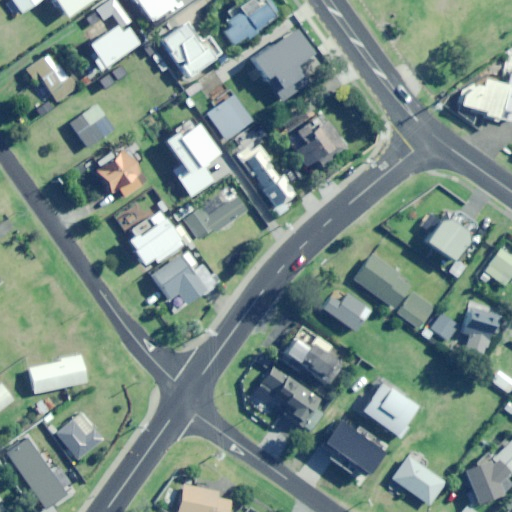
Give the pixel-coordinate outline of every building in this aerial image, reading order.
[(15,17),(39,0),(4,0),(4,1),(15,17)] [(53,0),(65,17),(89,0),(53,0)] [(131,0),(132,2),(134,1),(148,21),(173,4),(169,0),(131,0)] [(230,21),(219,28),(230,44),(243,36),(244,39),(254,32),(252,29),(271,17),(262,5),(243,17),(239,11),(229,18),(230,21)] [(207,34),(198,40),(185,21),(158,40),(184,78),(220,53),(207,34)] [(135,44),(124,28),(118,32),(113,26),(86,44),(92,53),(88,56),(98,70),(135,44)] [(293,65),(309,53),(292,30),(252,59),(281,101),(306,83),(293,65)] [(60,80),(67,75),(49,53),(43,58),(60,80)] [(511,61),(506,85),(500,110),(504,112),(502,120),(511,122),(511,61)] [(58,101),(76,87),(69,77),(50,91),(58,101)] [(497,121),(500,110),(506,85),(482,78),(480,86),(469,83),(459,90),(456,105),(468,108),(467,111),(481,114),(480,117),(497,121)] [(224,140),(252,120),(233,94),(205,113),(224,140)] [(87,148),(115,129),(105,114),(88,126),(80,115),(69,122),(87,148)] [(178,180),(217,153),(193,119),(163,140),(180,164),(171,170),(178,180)] [(317,167),(343,148),(322,119),(307,130),(303,123),(283,138),(303,165),(312,159),(317,167)] [(230,143),(248,177),(254,174),(276,216),(287,210),(282,201),(292,196),(281,177),(276,180),(267,164),(272,161),(255,129),(230,143)] [(126,194),(144,185),(125,148),(93,165),(108,193),(121,186),(126,194)] [(190,196),(213,181),(204,168),(182,184),(190,196)] [(216,233),(248,211),(238,196),(207,217),(200,207),(183,218),(198,239),(213,229),(216,233)] [(140,264),(178,242),(160,211),(128,230),(131,235),(126,238),(140,264)] [(454,261),(477,225),(457,212),(451,222),(442,217),(425,242),(454,261)] [(511,278),(511,254),(501,247),(479,278),(486,282),(490,275),(504,285),(510,277),(511,278)] [(200,264),(197,266),(186,251),(152,274),(169,299),(177,293),(185,305),(214,285),(200,264)] [(409,289),(395,278),(397,276),(369,255),(354,275),(396,307),(409,289)] [(418,327),(433,308),(412,293),(398,312),(418,327)] [(354,332),(370,310),(347,294),(341,303),(332,297),(323,309),(354,332)] [(481,358),(496,316),(471,307),(462,333),(469,336),(463,352),(481,358)] [(447,342),(458,324),(439,313),(429,331),(447,342)] [(341,367),(325,355),(330,347),(325,343),(330,337),(307,319),(281,352),(300,367),(302,365),(327,385),(341,367)] [(34,393),(87,381),(81,355),(28,368),(34,393)] [(302,423),(318,398),(285,377),(276,391),(287,398),(280,409),(302,423)] [(394,435),(415,405),(381,381),(360,411),(394,435)] [(0,409),(14,400),(1,383),(0,383),(0,409)] [(46,411),(39,398),(32,402),(39,415),(46,411)] [(54,431),(74,463),(83,457),(82,455),(105,440),(87,411),(54,431)] [(376,444),(374,447),(344,424),(329,444),(349,458),(353,452),(362,459),(357,465),(375,479),(392,456),(376,444)] [(497,485),(511,470),(511,440),(509,437),(463,471),(479,504),(501,493),(497,485)] [(45,508),(65,494),(26,438),(6,452),(45,508)] [(428,505),(444,483),(408,457),(392,479),(428,505)] [(216,497),(217,492),(183,484),(177,511),(228,511),(231,500),(216,497)] [(172,506),(178,491),(169,487),(163,502),(172,506)]
